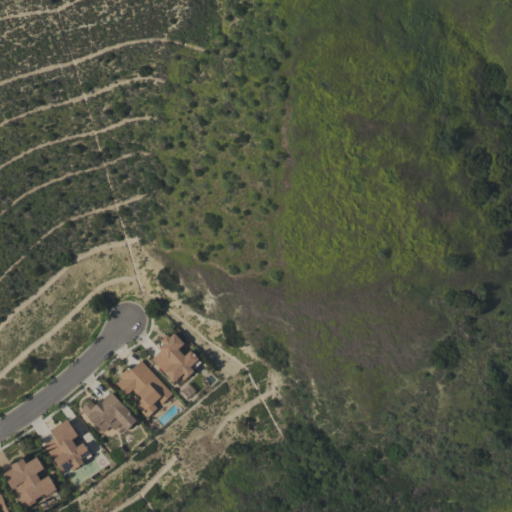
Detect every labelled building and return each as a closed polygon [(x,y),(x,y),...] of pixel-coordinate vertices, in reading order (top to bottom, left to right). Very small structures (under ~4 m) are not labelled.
[(162,371),(163,371),(151,359),(160,350),(157,348),(158,347),(156,345),(160,341),(159,340),(165,334),(168,337),(173,333),(183,343),(177,349),(184,356),(189,350),(193,353),(195,355),(201,361),(192,370),(193,371),(186,377),(183,380),(179,376),(173,382),(162,371)] [(171,394),(161,404),(158,401),(154,405),(156,408),(148,417),(147,416),(146,417),(134,405),(140,399),(131,389),(126,395),(115,383),(120,378),(118,376),(128,367),(131,370),(140,360),(171,394)] [(80,409),(83,406),(82,405),(86,402),(87,403),(89,400),(94,405),(99,400),(100,401),(109,392),(135,418),(134,420),(125,429),(119,423),(112,430),(109,426),(103,433),(80,409)] [(54,460),(53,461),(42,446),(54,437),(49,431),(66,419),(77,435),(71,440),(76,447),(82,442),(91,455),(82,461),(83,463),(75,469),(75,468),(70,471),(68,467),(62,472),(54,460)] [(95,454),(104,465),(76,488),(74,486),(73,487),(72,485),(73,485),(70,481),(69,482),(67,480),(68,479),(67,477),(95,454)] [(10,488),(11,487),(3,474),(12,468),(10,466),(26,456),(29,462),(36,457),(43,468),(36,473),(40,481),(47,476),(56,489),(45,496),(44,494),(35,500),(36,502),(24,509),(10,488)] [(0,511),(0,492),(5,503),(4,504),(8,511),(0,511)]
